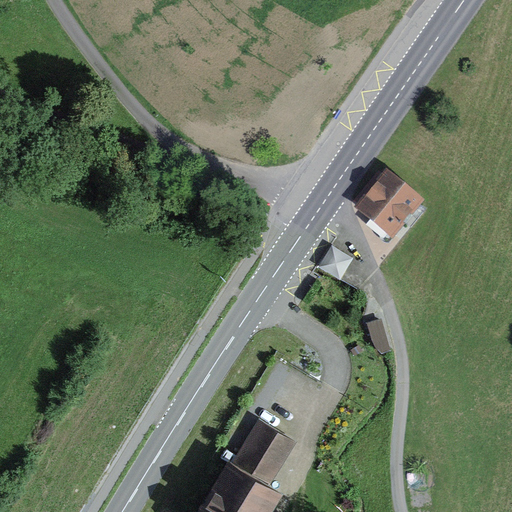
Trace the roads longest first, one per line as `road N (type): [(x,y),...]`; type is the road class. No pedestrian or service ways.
road 1 (primary): [(316,211),(122,511)]
road 2 (residential): [(53,0),(160,134),(316,211)]
road 3 (primary): [(463,0),(316,211)]
